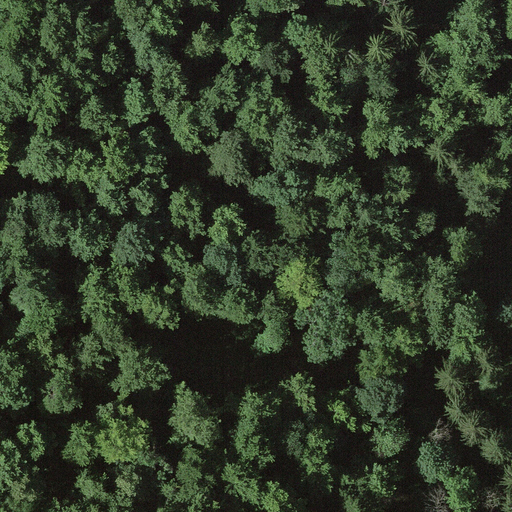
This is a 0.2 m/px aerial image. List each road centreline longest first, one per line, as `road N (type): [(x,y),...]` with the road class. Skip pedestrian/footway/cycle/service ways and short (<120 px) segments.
road 1 (track): [(210,0),(215,93),(252,249),(316,386),(417,511)]
road 2 (track): [(511,172),(475,143),(365,0)]
